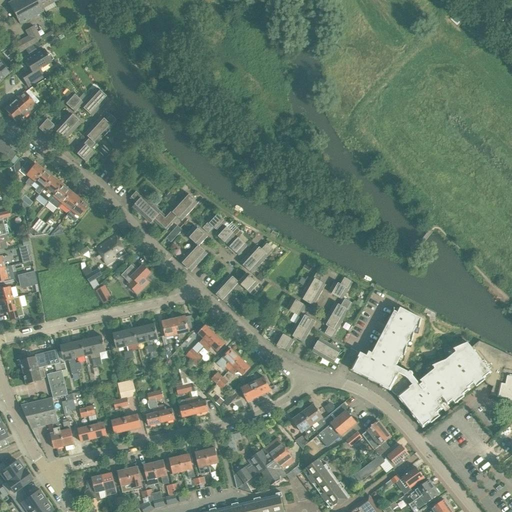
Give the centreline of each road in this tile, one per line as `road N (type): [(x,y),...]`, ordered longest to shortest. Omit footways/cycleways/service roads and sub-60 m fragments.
road 1 (residential): [(45,471),(256,413),(291,396),(304,373)]
road 2 (residential): [(196,290),(84,177),(0,121)]
road 3 (residential): [(475,511),(392,414),(362,392),(304,373)]
road 4 (residential): [(0,340),(196,290)]
road 5 (residential): [(304,373),(196,290)]
